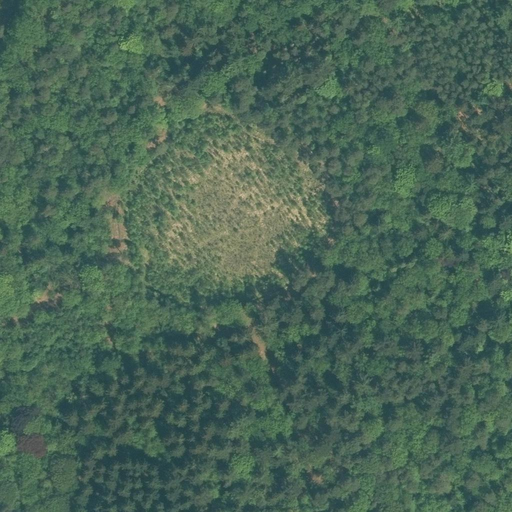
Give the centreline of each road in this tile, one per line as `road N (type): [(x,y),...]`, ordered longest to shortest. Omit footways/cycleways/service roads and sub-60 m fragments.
road 1 (track): [(511,400),(321,500)]
road 2 (track): [(377,0),(457,181)]
road 3 (track): [(457,181),(511,306)]
road 4 (track): [(0,116),(59,0)]
